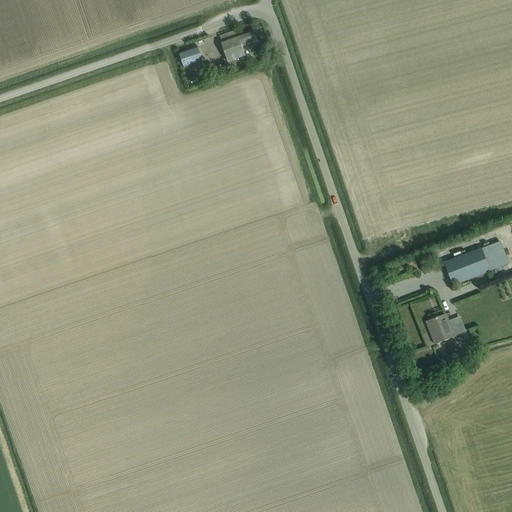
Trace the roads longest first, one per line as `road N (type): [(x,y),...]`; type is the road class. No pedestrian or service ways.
road 1 (unclassified): [(441,511),(267,7)]
road 2 (unclassified): [(0,99),(267,7)]
